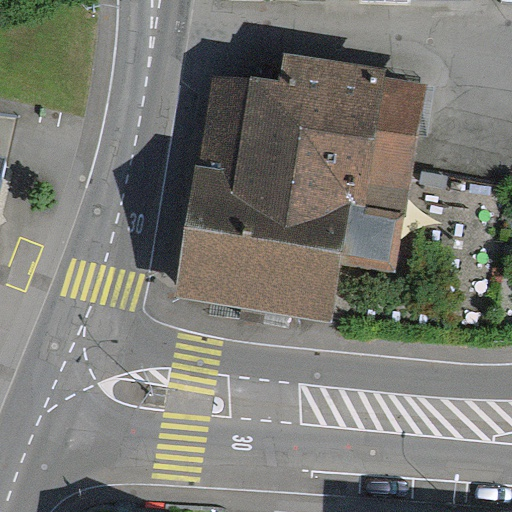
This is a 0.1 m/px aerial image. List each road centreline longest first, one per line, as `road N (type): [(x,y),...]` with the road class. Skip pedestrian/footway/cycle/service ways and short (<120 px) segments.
road 1 (residential): [(62,385),(511,422)]
road 2 (tertiary): [(156,0),(117,225),(62,385)]
road 3 (tertiary): [(62,385),(6,511)]
